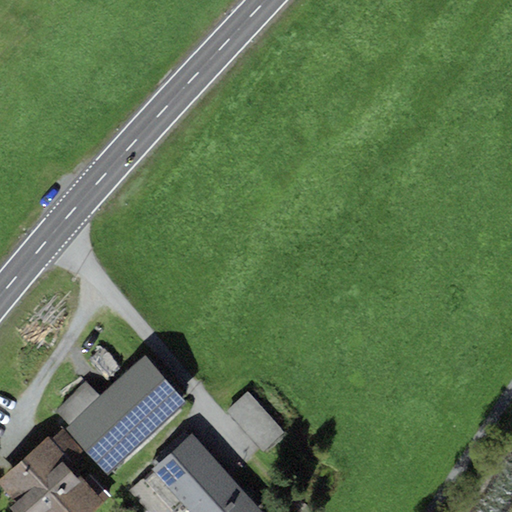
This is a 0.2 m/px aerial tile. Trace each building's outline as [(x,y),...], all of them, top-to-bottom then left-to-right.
[(64,430),(106,476),(184,401),(140,357),(100,396),(69,425),(64,430)] [(56,412),(69,425),(100,396),(87,383),(56,412)] [(286,434),(248,392),(227,410),(264,453),(286,434)] [(52,441),(49,437),(0,480),(0,485),(17,504),(11,509),(14,511),(95,511),(111,498),(98,483),(106,476),(64,430),(52,441)] [(261,511),(191,435),(151,470),(188,511),(261,511)]
